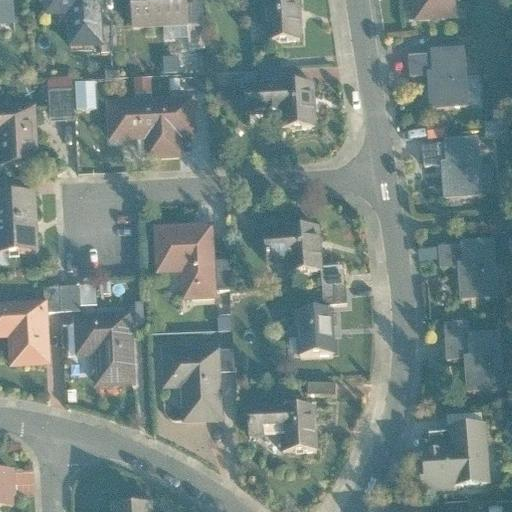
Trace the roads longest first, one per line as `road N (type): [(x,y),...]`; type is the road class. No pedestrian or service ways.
road 1 (residential): [(385,177),(402,356),(386,447),(354,511)]
road 2 (residential): [(385,177),(81,196)]
road 3 (residential): [(236,511),(132,454),(51,430)]
road 4 (residential): [(357,0),(385,177)]
